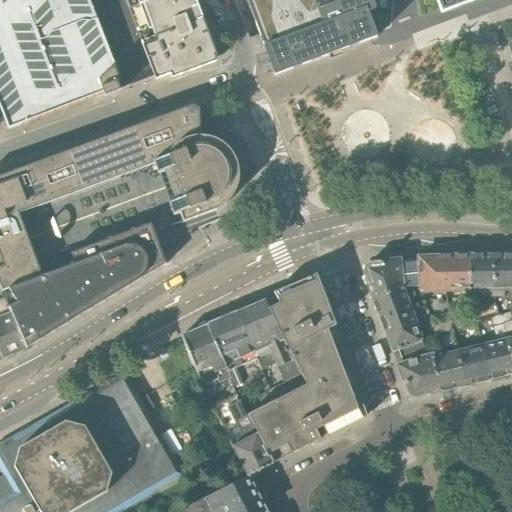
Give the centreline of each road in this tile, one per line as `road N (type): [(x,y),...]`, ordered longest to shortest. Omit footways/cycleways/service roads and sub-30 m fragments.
road 1 (tertiary): [(0,393),(313,238)]
road 2 (residential): [(0,155),(207,81),(241,83)]
road 3 (residential): [(393,429),(313,238)]
road 4 (tertiary): [(511,208),(351,217),(330,232)]
road 5 (tertiary): [(330,232),(511,229)]
road 6 (residential): [(241,83),(258,103),(313,238)]
road 7 (residential): [(393,429),(301,474),(288,499),(294,511)]
road 8 (residential): [(511,403),(393,429)]
